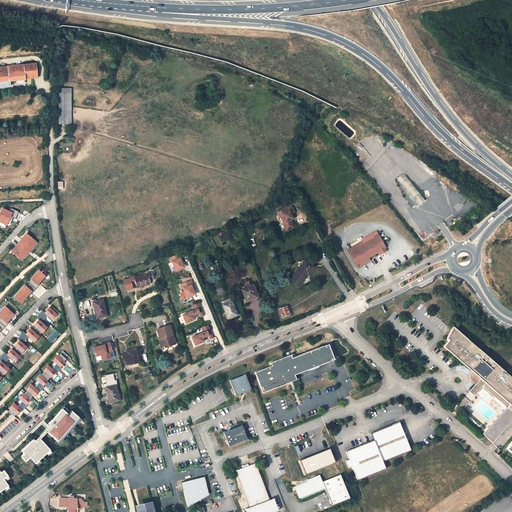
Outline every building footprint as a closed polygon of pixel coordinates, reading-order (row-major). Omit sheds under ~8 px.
[(36,64),(24,65),(25,79),(38,78),(36,64)] [(25,79),(24,65),(0,67),(0,82),(0,80),(9,79),(9,81),(25,79)] [(404,186),(419,206),(425,201),(404,173),(396,178),(402,186),(405,184),(406,185),(404,186)] [(291,205),(281,209),(283,213),(281,214),(285,222),(283,223),(287,231),(295,228),(291,220),(292,220),(291,217),(292,217),(291,214),(295,212),(291,205)] [(2,208),(0,212),(0,222),(7,225),(7,224),(9,225),(13,217),(15,218),(18,212),(12,209),(10,211),(2,208)] [(26,233),(11,252),(22,261),(37,242),(26,233)] [(386,248),(378,235),(374,237),(375,238),(364,245),(350,253),(359,268),(370,261),(369,258),(379,252),(381,255),(386,252),(385,249),(386,248)] [(350,253),(364,245),(362,243),(348,251),(350,253)] [(183,263),(181,258),(182,258),(180,253),(169,258),(171,262),(172,261),(176,271),(184,267),(183,263)] [(299,286),(307,275),(308,276),(315,267),(305,260),(298,269),(290,280),(299,286)] [(25,285),(14,297),(21,303),(31,293),(31,294),(40,284),(39,283),(45,276),(39,270),(30,279),(32,280),(27,286),(25,285)] [(137,287),(150,284),(149,281),(153,280),(151,272),(147,273),(147,274),(134,278),(137,287)] [(194,289),(192,285),(193,285),(191,280),(180,285),(182,289),(183,288),(187,298),(195,294),(194,289)] [(245,288),(242,289),(247,301),(253,299),(252,298),(258,296),(253,285),(250,286),(245,288)] [(106,316),(102,300),(95,302),(97,307),(94,308),(97,318),(106,316)] [(238,315),(232,301),(231,301),(224,304),(223,305),(229,319),(238,315)] [(195,319),(193,315),(199,313),(200,315),(203,313),(199,303),(192,305),(194,310),(183,315),(186,323),(192,321),(195,319)] [(0,332),(11,320),(10,319),(15,314),(5,305),(0,311),(0,317),(1,318),(0,319),(0,332)] [(0,378),(1,378),(0,377),(3,374),(4,374),(9,369),(3,363),(9,357),(14,361),(16,358),(17,359),(25,350),(24,350),(27,347),(22,343),(27,337),(33,342),(39,336),(38,335),(40,332),(42,333),(47,327),(41,322),(46,315),(51,320),(54,317),(58,313),(51,306),(49,307),(44,313),(42,311),(36,318),(38,319),(25,334),(23,332),(17,338),(19,340),(6,354),(4,352),(0,356),(0,378)] [(279,309),(283,317),(290,314),(287,306),(279,309)] [(511,375),(456,324),(449,335),(451,337),(445,343),(475,370),(474,371),(475,384),(476,385),(470,392),(474,396),(483,387),(506,409),(482,434),(491,444),(511,419),(511,375)] [(173,336),(170,325),(157,329),(160,339),(161,339),(163,342),(160,343),(162,349),(172,345),(170,337),(173,336)] [(204,341),(203,337),(208,335),(209,337),(213,336),(208,325),(202,327),(204,332),(192,337),(195,345),(201,343),(204,341)] [(102,345),(93,347),(95,357),(100,355),(101,360),(111,358),(109,352),(112,351),(110,342),(101,344),(102,345)] [(331,346),(321,350),(325,362),(336,358),(331,346)] [(139,362),(136,348),(130,349),(131,352),(126,353),(122,354),(125,365),(139,362)] [(275,367),(258,374),(266,394),(299,381),(296,374),(325,362),(321,350),(295,360),(293,356),(273,363),(275,367)] [(14,402),(9,408),(10,409),(8,411),(13,416),(15,414),(17,415),(21,409),(22,410),(27,405),(26,405),(30,399),(29,399),(32,395),(34,396),(38,391),(39,392),(44,387),(42,386),(47,381),(46,380),(49,376),(51,377),(56,372),(56,373),(61,368),(60,367),(64,362),(63,361),(65,359),(64,358),(66,355),(63,352),(60,354),(58,356),(57,355),(52,360),(54,362),(50,367),(48,365),(43,370),(44,371),(41,375),(40,374),(35,379),(37,381),(33,385),(31,384),(26,389),(27,390),(24,394),(23,393),(18,398),(20,400),(16,404),(14,402)] [(237,396),(252,390),(247,375),(231,380),(237,396)] [(119,400),(116,385),(107,387),(109,396),(110,396),(111,402),(119,400)] [(457,415),(469,402),(464,397),(453,410),(457,415)] [(68,414),(62,409),(48,424),(50,426),(52,427),(47,432),(58,441),(79,418),(71,411),(68,414)] [(355,473),(358,480),(379,471),(386,468),(383,462),(411,450),(399,421),(371,433),(373,440),(346,451),(349,459),(346,461),(349,467),(352,466),(355,473)] [(229,446),(248,439),(242,424),(223,431),(229,446)] [(48,427),(35,441),(37,442),(40,439),(47,432),(52,427),(50,426),(48,427)] [(35,441),(33,439),(21,451),(24,453),(21,456),(26,461),(30,457),(35,463),(50,450),(40,439),(37,442),(35,441)] [(305,473),(337,461),(332,447),(300,459),(305,473)] [(254,462),(234,470),(249,507),(245,509),(245,511),(271,511),(278,509),(273,497),(269,498),(254,462)] [(8,476),(4,470),(1,472),(0,471),(0,491),(8,486),(4,479),(8,476)] [(309,480),(294,485),(299,497),(323,487),(330,505),(348,498),(339,474),(321,481),(318,474),(309,478),(309,480)] [(209,493),(204,476),(182,482),(188,506),(209,493)] [(82,499),(75,498),(73,496),(70,496),(68,498),(60,498),(59,506),(68,507),(68,511),(78,511),(79,510),(82,510),(85,507),(86,502),(82,499)]
